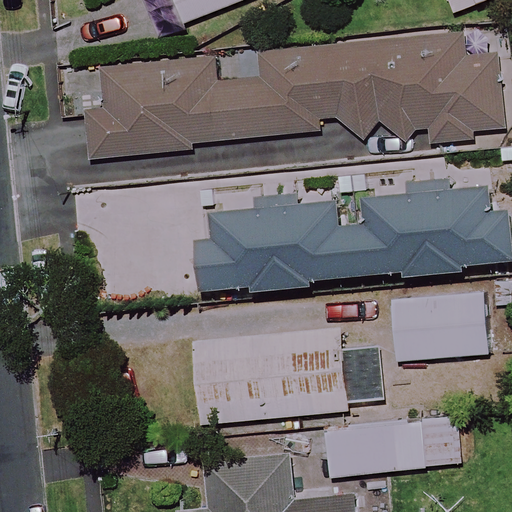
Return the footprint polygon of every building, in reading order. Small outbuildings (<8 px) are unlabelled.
[(511,9),(511,0),(317,0),(100,21),(76,23),(80,66),(103,63),(107,102),(217,92),(217,93),(334,82),(333,70),(362,68),(364,89),(441,82),(441,87),(511,79),(511,9)] [(511,128),(196,158),(205,253),(511,224),(511,128)] [(493,354),(489,293),(398,300),(403,361),(493,354)] [(353,410),(348,356),(345,329),(199,343),(207,424),(353,410)] [(464,463),(459,415),(331,428),(337,477),(464,463)] [(301,499),(296,454),(211,462),(216,509),(184,511),(360,511),(359,493),(301,499)]
